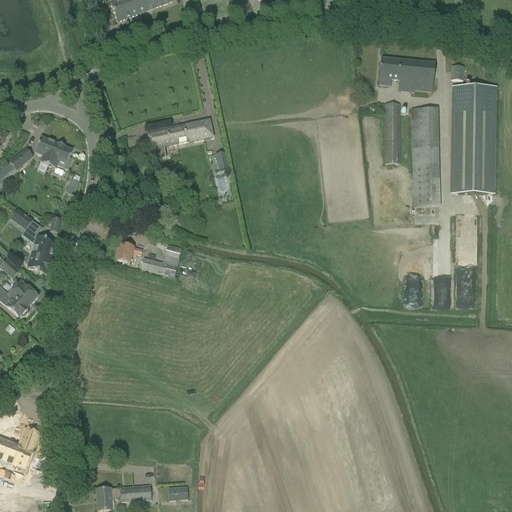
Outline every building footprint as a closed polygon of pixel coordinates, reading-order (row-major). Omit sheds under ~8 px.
[(146,14),(140,0),(117,0),(118,2),(109,5),(117,24),(145,14),(146,14)] [(140,0),(146,14),(146,13),(172,4),(175,3),(174,0),(140,0)] [(431,94),(433,76),(434,66),(380,61),(379,70),(378,87),(390,88),(390,82),(398,83),(397,93),(413,94),(414,92),(431,94)] [(451,69),(450,83),(462,83),(463,69),(451,69)] [(492,196),(494,89),(453,89),(451,196),(492,196)] [(400,106),(384,106),(384,118),(384,165),(399,166),(400,106)] [(413,210),(439,209),(437,111),(410,112),(413,210)] [(165,158),(164,149),(212,139),(210,132),(208,122),(146,135),(150,152),(151,152),(152,161),(165,158)] [(47,168),(56,146),(41,139),(34,155),(42,158),(39,165),(47,168)] [(56,146),(47,168),(51,170),(55,171),(56,168),(67,172),(71,162),(69,161),(72,153),(64,149),(57,146),(56,146)] [(15,172),(32,158),(25,150),(0,171),(0,181),(1,183),(15,172)] [(225,165),(217,166),(219,173),(226,171),(225,165)] [(78,185),(71,182),(65,195),(73,198),(78,185)] [(25,232),(32,224),(17,213),(10,221),(25,232)] [(173,226),(183,225),(180,214),(171,216),(173,226)] [(57,235),(60,222),(52,221),(49,234),(57,235)] [(50,264),(51,263),(50,263),(55,247),(45,244),(46,242),(36,239),(31,257),(24,265),(27,269),(37,272),(36,274),(46,277),(46,275),(47,276),(47,274),(50,264)] [(141,258),(142,252),(133,250),(120,246),(116,262),(129,266),(131,256),(141,258)] [(179,260),(180,251),(167,247),(161,265),(143,260),(140,272),(174,281),(180,260),(179,260)] [(4,265),(0,261),(0,270),(12,281),(19,273),(6,262),(4,265)] [(37,299),(22,286),(19,290),(16,288),(17,288),(16,288),(8,297),(3,293),(0,296),(0,303),(19,320),(19,319),(20,320),(21,320),(23,320),(27,315),(27,312),(27,311),(37,299)] [(0,448),(0,466),(29,475),(39,438),(28,435),(22,455),(0,448)] [(150,502),(149,488),(95,492),(96,511),(110,511),(110,501),(120,500),(120,504),(150,502)] [(168,504),(187,502),(186,489),(168,491),(168,504)]
